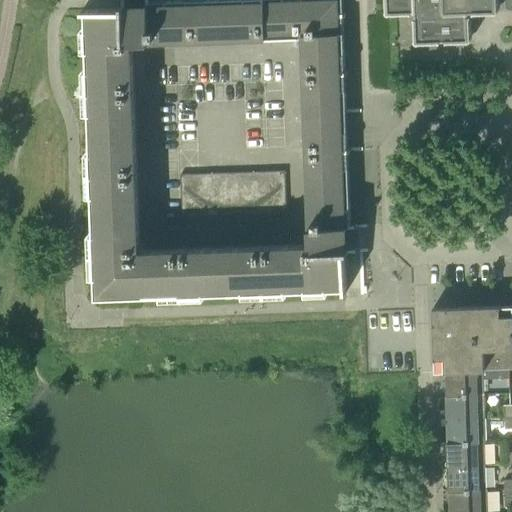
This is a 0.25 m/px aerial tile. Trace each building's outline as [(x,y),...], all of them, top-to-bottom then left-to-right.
[(122,0),(122,8),(83,10),(83,12),(86,12),(96,298),(344,289),(345,292),(347,292),(346,252),(356,252),(355,225),(351,225),(348,135),(342,0),(193,0),(189,0),(149,2),(148,0),(122,0)] [(498,0),(385,0),(386,14),(417,13),(418,40),(471,39),(470,10),(499,9),(498,0)] [(511,305),(499,306),(433,308),(435,372),(446,371),(467,371),(484,370),(500,370),(509,369),(511,369),(511,305)] [(509,369),(500,370),(501,379),(510,378),(509,369)] [(447,394),(485,393),(484,370),(467,371),(446,371),(447,394)] [(448,419),(485,418),(485,393),(447,394),(448,419)] [(449,443),(485,442),(486,442),(485,418),(448,419),(449,443)] [(448,467),(486,466),(485,442),(449,443),(449,451),(448,451),(448,467)] [(450,491),(486,489),(486,466),(448,467),(449,483),(450,483),(450,491)] [(450,511),(488,511),(488,489),(486,489),(450,491),(450,511)]
